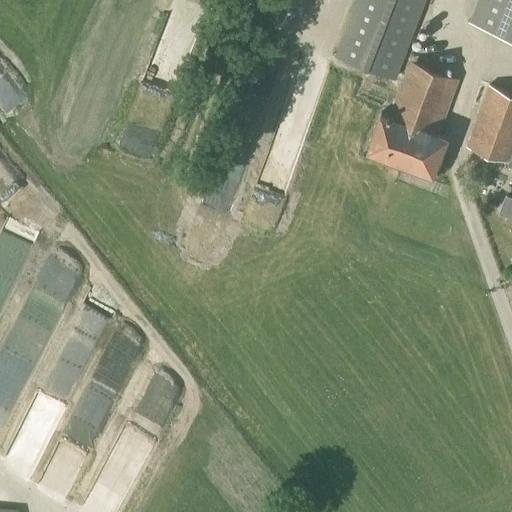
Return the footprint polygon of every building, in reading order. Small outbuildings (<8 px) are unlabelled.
[(402,57),(424,0),(357,0),(335,57),(393,80),(402,57)] [(511,37),(511,0),(477,0),(469,21),(511,37)] [(409,59),(402,57),(393,80),(389,92),(395,95),(388,115),(381,112),(367,150),(433,175),(447,137),(439,134),(459,79),(409,60),(409,59)] [(510,163),(511,155),(511,92),(489,84),(466,147),(510,163)] [(0,416),(8,421),(18,402),(0,392),(0,416)]
